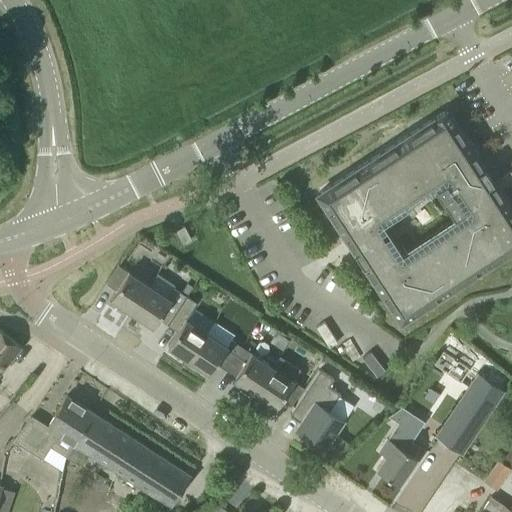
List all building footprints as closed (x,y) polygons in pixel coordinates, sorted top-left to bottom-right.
[(511,180),(511,170),(494,182),(446,109),(317,194),(400,322),(511,248),(511,209),(498,189),(511,180)] [(111,298),(132,311),(149,285),(118,264),(106,283),(116,289),(111,298)] [(158,318),(167,324),(186,295),(173,287),(167,296),(149,285),(132,311),(152,325),(158,318)] [(168,345),(189,359),(206,332),(186,319),(197,302),(186,295),(167,324),(177,331),(168,345)] [(0,370),(20,346),(0,329),(0,370)] [(227,346),(206,332),(189,359),(209,373),(216,363),(226,369),(241,346),(231,339),(227,346)] [(241,346),(226,369),(236,376),(234,379),(242,385),(240,389),(251,396),(253,392),(254,393),(272,366),(241,346)] [(434,365),(462,383),(473,366),(445,348),(434,365)] [(303,386),(272,366),(254,393),(256,394),(253,398),(264,405),(266,401),(275,406),(287,388),(297,395),(303,386)] [(334,378),(320,369),(289,414),(301,422),(295,430),(302,434),(303,432),(311,438),(310,440),(324,449),(344,420),(329,410),(340,393),(329,385),(334,378)] [(460,453),(502,392),(486,379),(478,373),(436,436),(460,453)] [(50,446),(65,455),(93,412),(67,394),(48,425),(31,416),(13,440),(42,458),(50,446)] [(376,468),(399,484),(417,457),(414,455),(419,448),(411,443),(418,433),(413,430),(421,419),(401,406),(389,415),(399,421),(388,438),(387,437),(379,450),(386,455),(376,468)] [(190,474),(93,412),(65,455),(79,464),(88,451),(171,505),(190,474)] [(495,490),(511,466),(511,440),(483,481),(495,490)] [(479,511),(511,511),(511,509),(491,495),(479,511)]
